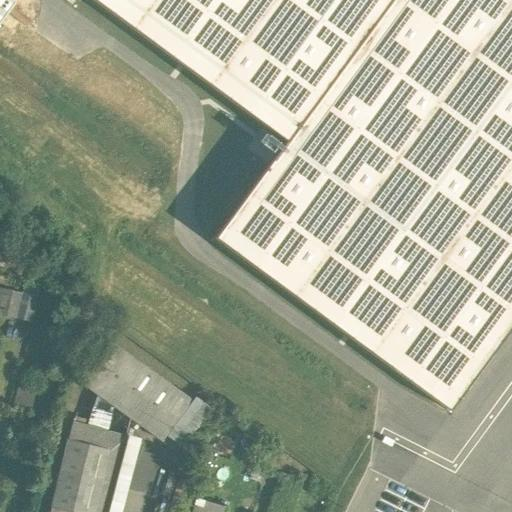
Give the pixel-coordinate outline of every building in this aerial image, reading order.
[(0,0),(0,26),(16,5),(9,0),(0,0)] [(213,233),(453,408),(511,327),(511,0),(93,0),(282,138),(213,233)] [(0,289),(0,316),(35,320),(38,293),(0,289)] [(85,420),(74,417),(73,419),(72,419),(72,421),(73,421),(50,511),(105,511),(125,439),(124,439),(130,419),(162,442),(191,401),(110,343),(81,384),(97,395),(86,429),(83,428),(85,420)] [(197,499),(192,511),(225,511),(227,508),(197,499)]
